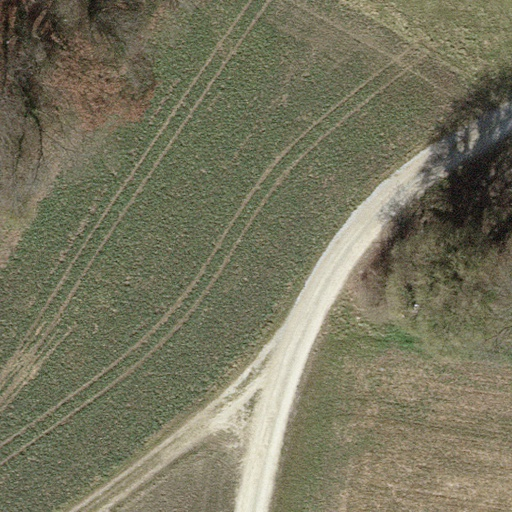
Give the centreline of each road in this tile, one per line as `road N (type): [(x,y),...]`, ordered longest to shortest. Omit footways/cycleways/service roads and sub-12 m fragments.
road 1 (track): [(248,511),(276,366),(354,224),(511,116)]
road 2 (track): [(276,366),(90,511)]
